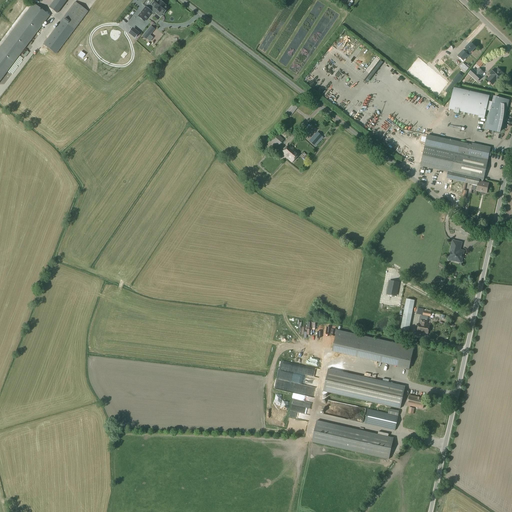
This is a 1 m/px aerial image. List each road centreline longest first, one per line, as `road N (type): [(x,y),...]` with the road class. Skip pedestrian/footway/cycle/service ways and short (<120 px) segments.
road 1 (unclassified): [(491,234),(182,0)]
road 2 (unclassified): [(430,511),(491,234)]
